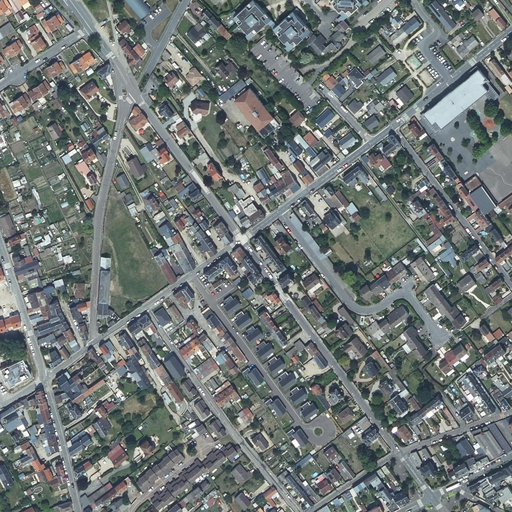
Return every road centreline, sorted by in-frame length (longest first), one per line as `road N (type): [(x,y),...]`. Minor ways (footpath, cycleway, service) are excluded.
road 1 (residential): [(466,428),(418,369),(433,357),(438,338),(411,297),(398,294),(373,309),(347,302),(277,210)]
road 2 (secondary): [(398,453),(240,239)]
road 3 (residential): [(123,103),(98,217),(94,340)]
road 4 (residential): [(299,511),(165,335)]
road 5 (residential): [(511,284),(392,126)]
road 6 (track): [(108,242),(120,291),(129,297),(155,288),(158,268),(131,224),(116,218),(107,229)]
road 7 (secondary): [(240,239),(134,95)]
road 8 (residential): [(210,299),(309,430)]
road 9 (residential): [(0,245),(42,380)]
road 10 (residential): [(42,380),(77,511)]
road 11 (unknown): [(357,153),(437,257)]
